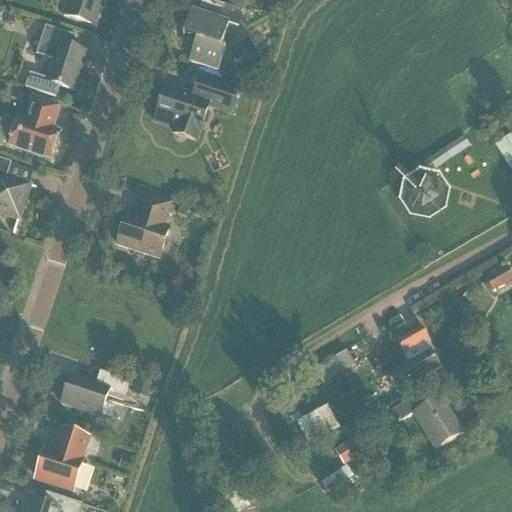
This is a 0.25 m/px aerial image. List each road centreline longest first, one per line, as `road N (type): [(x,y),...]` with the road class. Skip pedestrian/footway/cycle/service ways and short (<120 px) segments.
road 1 (residential): [(0,435),(143,0)]
road 2 (residential): [(260,433),(251,417),(281,363),(511,247)]
